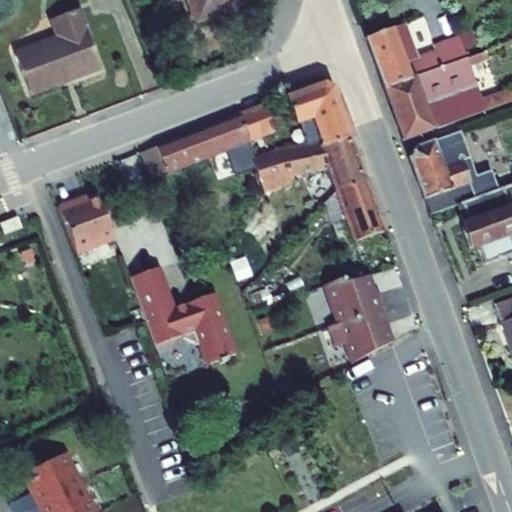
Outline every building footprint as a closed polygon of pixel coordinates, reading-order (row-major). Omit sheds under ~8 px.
[(110,58),(86,0),(79,0),(55,10),(63,29),(21,46),(37,87),(110,58)] [(184,0),(187,6),(202,0),(212,0),(217,10),(237,2),(236,0),(184,0)] [(212,0),(202,0),(187,6),(192,20),(217,10),(212,0)] [(392,17),(368,26),(387,77),(476,43),(469,27),(406,51),(392,17)] [(486,70),(476,43),(387,77),(408,132),(511,93),(511,51),(499,56),(502,64),(486,70)] [(325,137),(352,128),(337,88),(325,81),(291,95),(299,117),(315,111),(318,118),(309,121),(316,139),(325,137)] [(250,135),(275,126),(266,104),(242,113),(250,135)] [(172,165),(250,135),(242,113),(164,144),(172,165)] [(394,242),(352,128),(325,137),(316,139),(281,144),(230,161),(239,185),(267,176),(331,163),(366,252),(394,242)] [(420,141),(415,153),(430,195),(483,175),(474,153),(459,158),(457,150),(447,154),(439,133),(420,141)] [(145,151),(154,172),(172,165),(164,144),(145,151)] [(511,180),(466,197),(473,219),(468,221),(475,241),(482,239),(489,258),(511,249),(511,180)] [(120,237),(104,193),(90,198),(89,195),(65,204),(82,251),(120,237)] [(163,264),(134,275),(140,289),(168,278),(163,264)] [(379,289),(372,270),(350,279),(347,273),(328,280),(342,318),(333,322),(340,341),(349,338),(357,359),(397,337),(384,304),(389,302),(384,287),(379,289)] [(168,278),(140,289),(161,346),(180,339),(183,334),(187,332),(188,334),(202,341),(204,340),(210,357),(217,359),(241,350),(218,290),(178,305),(168,278)] [(511,289),(494,296),(511,344),(511,289)] [(4,501),(10,511),(12,511),(75,479),(59,448),(19,470),(28,488),(4,501)] [(85,511),(91,509),(75,479),(12,511),(85,511)]
